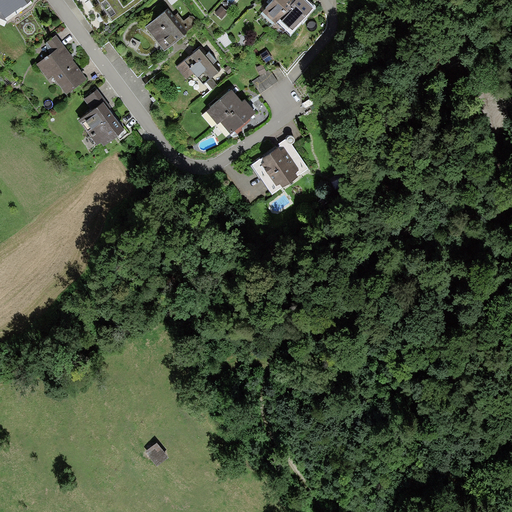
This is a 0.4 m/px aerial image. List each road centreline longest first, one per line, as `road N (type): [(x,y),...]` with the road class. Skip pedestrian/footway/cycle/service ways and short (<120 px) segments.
road 1 (track): [(323,511),(266,421),(260,398),(273,350),(354,222),(492,125)]
road 2 (residential): [(54,0),(186,166),(216,165),(279,121),(287,91)]
road 3 (track): [(511,203),(449,0)]
road 4 (track): [(199,168),(273,252),(295,317)]
